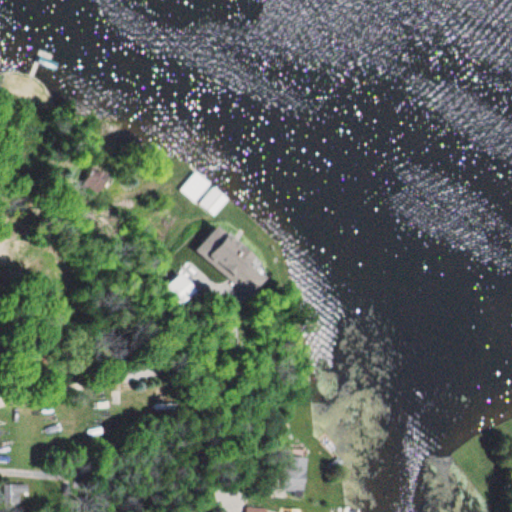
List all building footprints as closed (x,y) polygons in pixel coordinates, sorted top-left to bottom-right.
[(207,186),(197,175),(185,186),(195,197),(207,186)] [(211,217),(226,200),(212,187),(197,205),(211,217)] [(214,225),(193,252),(233,283),(254,256),(214,225)] [(281,493),(299,497),(306,459),(288,455),(281,493)] [(17,499),(28,499),(28,484),(3,484),(3,505),(17,505),(17,499)]
